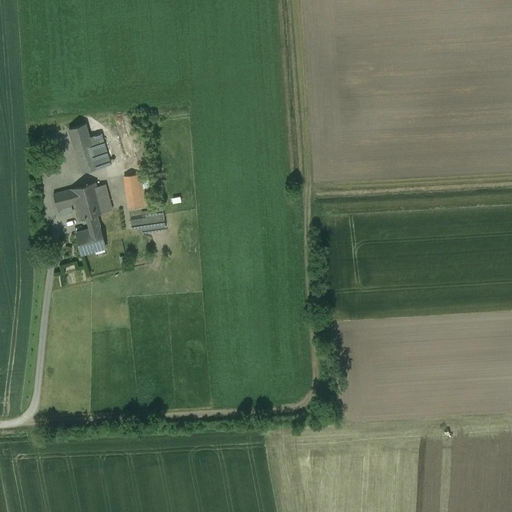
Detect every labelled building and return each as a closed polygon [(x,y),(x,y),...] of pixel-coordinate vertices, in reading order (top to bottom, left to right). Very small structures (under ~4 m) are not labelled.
[(85,123),(69,128),(82,173),(99,168),(89,136),(85,123)] [(101,133),(89,136),(99,168),(110,164),(101,133)] [(140,173),(124,176),(129,208),(145,205),(140,173)] [(96,182),(53,194),(57,208),(76,203),(74,198),(98,191),(96,182)] [(98,191),(74,198),(76,203),(80,219),(87,217),(97,214),(104,212),(98,191)] [(97,214),(87,217),(91,229),(76,233),(82,253),(106,246),(100,226),(97,214)] [(155,216),(130,219),(132,228),(156,225),(155,216)]
